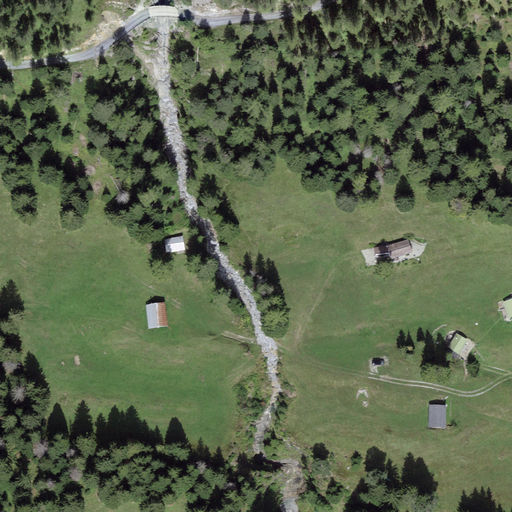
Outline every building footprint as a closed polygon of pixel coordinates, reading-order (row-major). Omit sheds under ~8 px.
[(183,238),(164,241),(166,254),(185,252),(183,238)] [(408,241),(388,248),(374,250),(374,259),(390,256),(391,260),(412,254),(408,241)] [(511,298),(503,302),(508,318),(511,316),(511,298)] [(165,305),(146,307),(148,331),(167,329),(165,305)] [(467,341),(456,333),(447,348),(453,351),(450,355),(455,359),(467,341)] [(446,405),(429,405),(429,428),(446,428),(446,405)]
